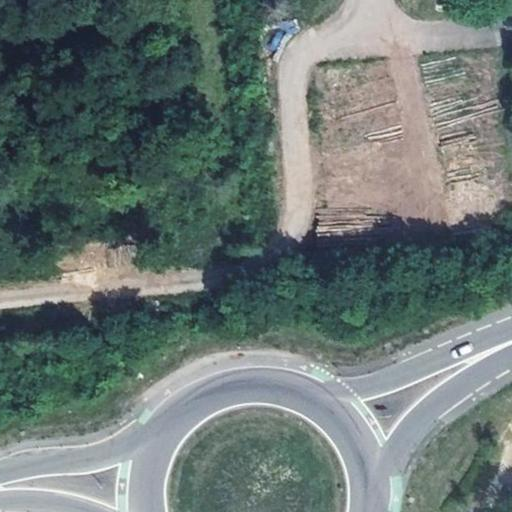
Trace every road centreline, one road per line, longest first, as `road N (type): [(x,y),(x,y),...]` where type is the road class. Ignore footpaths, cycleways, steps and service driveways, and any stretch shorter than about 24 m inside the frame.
road 1 (track): [(376,35),(305,44),(293,55),(299,203),(284,250),(253,270),(0,301)]
road 2 (secondary): [(322,408),(262,387),(230,391),(175,424),(157,451)]
road 3 (secondary): [(368,479),(488,349)]
road 4 (secondary): [(488,349),(322,408)]
road 5 (secondary): [(157,451),(0,476)]
